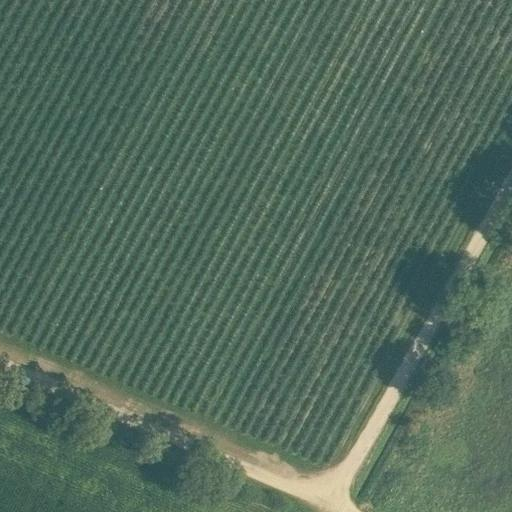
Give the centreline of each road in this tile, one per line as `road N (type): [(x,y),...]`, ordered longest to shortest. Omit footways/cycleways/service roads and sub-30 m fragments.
road 1 (track): [(511,197),(339,511)]
road 2 (track): [(309,511),(0,373)]
